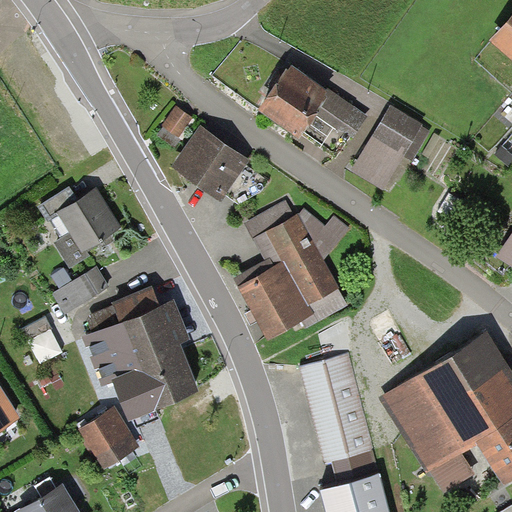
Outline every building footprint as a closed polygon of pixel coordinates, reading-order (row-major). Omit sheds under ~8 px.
[(511,18),(491,42),(511,59),(511,18)] [(365,118),(290,65),(255,114),(295,142),(301,134),(336,159),(350,139),(365,118)] [(424,126),(388,103),(345,170),(382,194),(424,126)] [(191,120),(173,107),(160,126),(178,139),(191,120)] [(248,162),(198,126),(169,167),(220,203),(248,162)] [(56,215),(77,202),(69,188),(41,205),(50,219),(56,215)] [(77,202),(56,215),(79,254),(120,231),(96,191),(77,202)] [(462,203),(448,195),(437,214),(451,221),(462,203)] [(267,271),(235,288),(263,341),(310,317),(304,306),(336,290),(297,215),(250,239),(267,271)] [(511,230),(494,260),(511,270),(511,230)] [(95,268),(53,293),(65,314),(108,289),(95,268)] [(172,301),(79,338),(99,389),(126,378),(140,413),(195,391),(176,344),(187,340),(172,301)] [(64,352),(45,314),(20,327),(40,365),(64,352)] [(511,361),(488,322),(381,387),(443,489),(476,469),(460,442),(479,431),(504,471),(511,465),(511,361)] [(347,351),(297,365),(323,459),(372,445),(347,351)] [(0,390),(0,431),(19,419),(0,390)] [(112,408),(75,431),(100,470),(137,447),(112,408)] [(394,511),(381,462),(319,479),(327,511),(394,511)] [(75,511),(61,487),(16,511),(75,511)]
